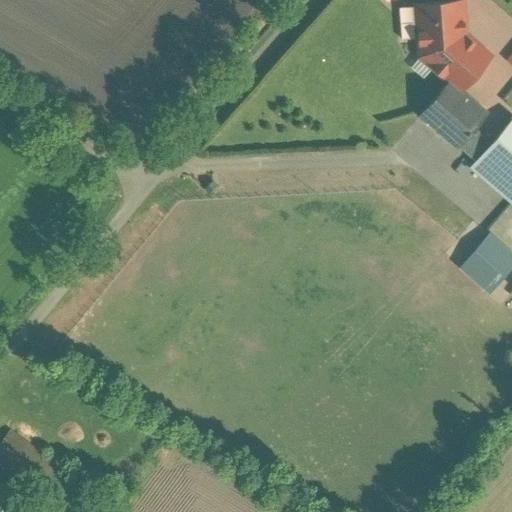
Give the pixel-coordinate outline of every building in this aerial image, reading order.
[(429,0),(411,1),(416,56),(461,91),(492,54),(465,32),(462,0),(429,0)] [(444,82),(419,113),(459,146),(485,116),(444,82)] [(511,116),(510,115),(466,166),(511,205),(511,116)] [(455,265),(486,292),(511,262),(511,252),(486,230),(455,265)] [(0,458),(22,478),(41,456),(9,428),(0,437),(0,458)]
